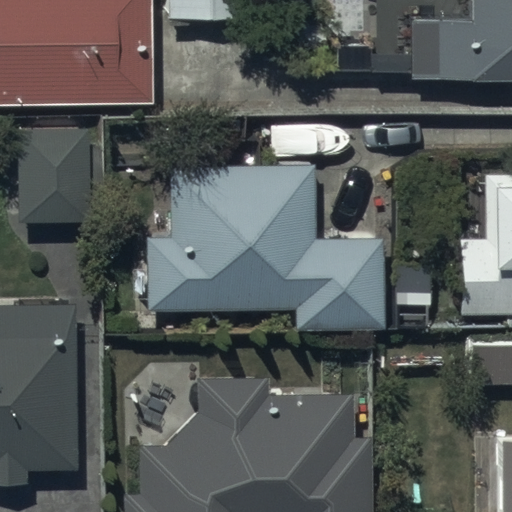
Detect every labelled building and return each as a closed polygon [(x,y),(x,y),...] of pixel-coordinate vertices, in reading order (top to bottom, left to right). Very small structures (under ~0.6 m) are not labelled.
[(0,0),(0,101),(147,101),(146,0),(0,0)] [(245,0),(166,0),(167,19),(246,17),(245,0)] [(407,78),(511,78),(511,0),(466,0),(466,20),(408,20),(407,78)] [(86,128),(14,129),(16,223),(87,222),(86,128)] [(381,326),(380,238),(312,239),(311,165),(169,166),(169,237),(146,237),(147,309),(295,308),(295,327),(381,326)] [(511,174),(486,175),(486,241),(457,241),(458,316),(511,315),(511,174)] [(76,472),(73,304),(0,305),(0,486),(25,486),(25,473),(76,472)] [(511,344),(470,346),(470,386),(511,385),(511,344)] [(367,511),(366,439),(350,440),(349,396),(263,398),(263,378),(194,379),(195,412),(163,446),(139,446),(140,497),(124,497),(124,511),(367,511)] [(511,511),(511,441),(499,442),(499,511),(511,511)]
